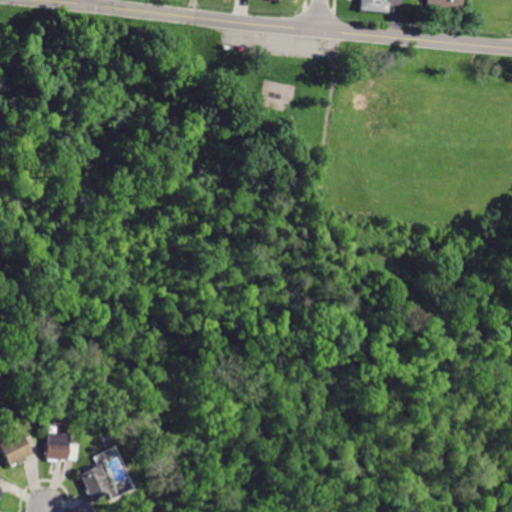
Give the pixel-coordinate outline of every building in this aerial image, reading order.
[(388,13),(360,10),(360,0),(380,0),(380,1),(389,2),(388,13)] [(460,0),(460,5),(455,4),(454,9),(444,8),(444,12),(432,11),(432,8),(424,7),(424,0),(460,0)] [(63,395),(56,394),(58,382),(65,384),(63,395)] [(23,439),(31,454),(24,458),(25,461),(17,466),(16,463),(8,467),(0,450),(0,442),(19,433),(23,439)] [(67,434),(67,444),(75,444),(73,461),(44,459),(46,433),(67,434)] [(97,465),(110,490),(92,500),(79,475),(97,465)]
